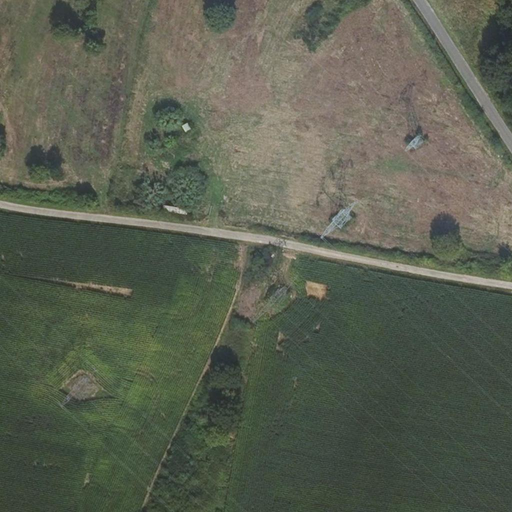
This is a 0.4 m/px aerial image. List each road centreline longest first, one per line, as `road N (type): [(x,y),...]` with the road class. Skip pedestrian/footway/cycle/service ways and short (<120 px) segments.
road 1 (unclassified): [(0,198),(43,212),(511,284)]
road 2 (unclassified): [(416,0),(511,144)]
